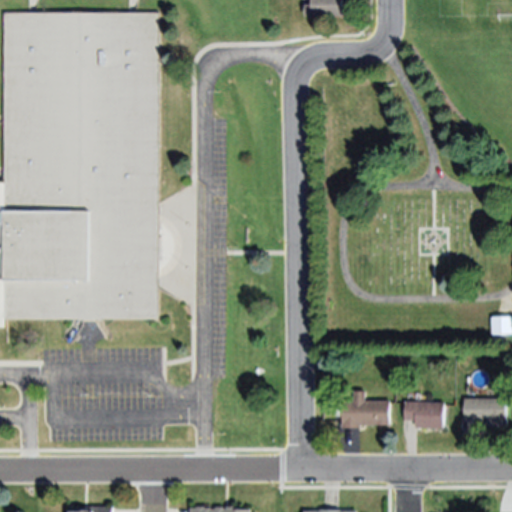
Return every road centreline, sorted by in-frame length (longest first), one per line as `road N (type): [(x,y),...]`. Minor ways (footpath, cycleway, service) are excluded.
road 1 (residential): [(387,0),(388,26),(374,51),(318,56),(301,68),(293,91),(302,472)]
road 2 (residential): [(0,473),(511,471)]
